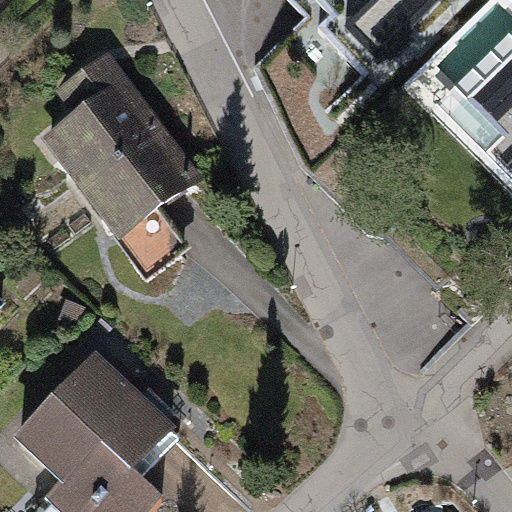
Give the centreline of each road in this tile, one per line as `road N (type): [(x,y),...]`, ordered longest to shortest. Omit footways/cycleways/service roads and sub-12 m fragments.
road 1 (residential): [(404,429),(178,0)]
road 2 (residential): [(511,325),(404,429)]
road 3 (residential): [(404,429),(469,466),(509,511)]
road 4 (residential): [(404,429),(312,511)]
